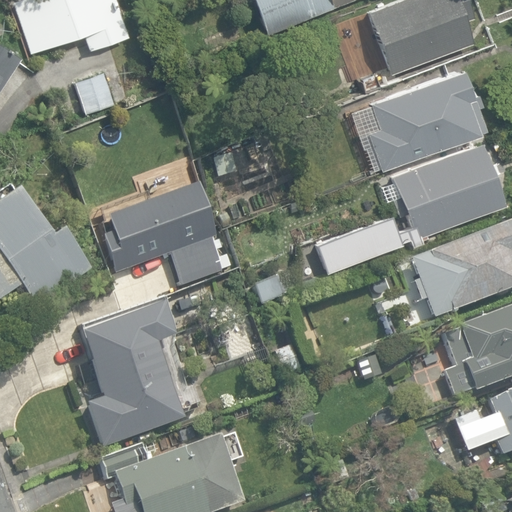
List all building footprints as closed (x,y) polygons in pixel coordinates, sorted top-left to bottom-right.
[(9,3),(27,52),(79,33),(85,49),(124,35),(111,0),(8,0),(9,3)] [(247,0),(261,33),(348,0),(247,0)] [(357,35),(376,85),(398,77),(394,68),(468,41),(460,19),(468,16),(461,0),(387,0),(362,10),(370,31),(357,35)] [(0,77),(9,63),(14,55),(9,52),(0,46),(0,77)] [(372,158),(376,169),(473,134),(472,131),(478,128),(470,106),(475,104),(470,92),(464,94),(455,68),(364,101),(373,127),(362,131),(369,150),(362,152),(365,161),(372,158)] [(71,81),(82,114),(110,104),(99,71),(71,81)] [(369,72),(354,77),(360,93),(374,88),(369,72)] [(311,243),(322,272),(398,242),(397,240),(405,237),(408,244),(417,241),(415,236),(500,203),(475,140),(386,175),(394,196),(389,198),(395,215),(401,213),(406,225),(392,230),(386,214),(311,243)] [(165,255),(177,287),(219,271),(207,238),(211,237),(191,182),(100,215),(121,272),(165,255)] [(13,287),(28,309),(81,271),(53,231),(43,238),(9,190),(0,196),(0,296),(9,290),(13,287)] [(421,301),(428,320),(511,288),(511,245),(511,246),(502,220),(405,257),(411,274),(407,275),(414,303),(421,301)] [(276,277),(249,285),(257,308),(283,299),(276,277)] [(451,399),(511,376),(511,299),(499,304),(502,310),(455,327),(457,335),(442,341),(452,366),(440,370),(451,399)] [(81,403),(97,447),(179,418),(152,343),(167,337),(156,304),(74,333),(97,397),(81,403)] [(211,325),(226,364),(262,351),(247,311),(211,325)] [(271,350),(281,374),(297,368),(288,344),(271,350)] [(354,361),(359,375),(370,372),(365,357),(354,361)] [(446,421),(460,455),(492,442),(497,455),(511,448),(511,389),(484,401),(488,412),(474,418),(471,410),(446,421)] [(102,491),(109,511),(208,511),(185,445),(142,459),(138,446),(96,460),(103,479),(112,476),(115,487),(102,491)] [(471,504),(474,511),(497,511),(502,510),(496,494),(471,504)]
